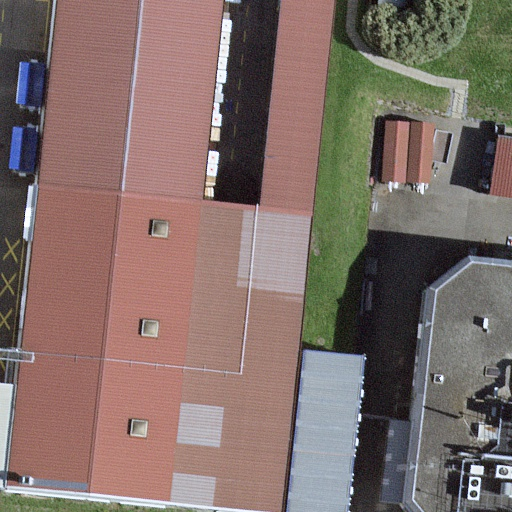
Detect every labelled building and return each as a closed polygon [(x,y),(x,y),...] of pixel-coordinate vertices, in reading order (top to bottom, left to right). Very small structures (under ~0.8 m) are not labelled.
[(231,0),(61,0),(13,488),(237,511),(288,511),(340,0),(289,0),(269,214),(210,209),(231,0)] [(409,126),(389,125),(385,179),(405,181),(409,126)] [(432,128),(413,127),(409,181),(428,182),(432,128)] [(511,140),(505,139),(496,193),(511,195),(511,140)] [(511,511),(511,266),(467,261),(431,290),(410,499),(419,511),(511,511)] [(389,414),(386,494),(404,495),(407,415),(389,414)]
